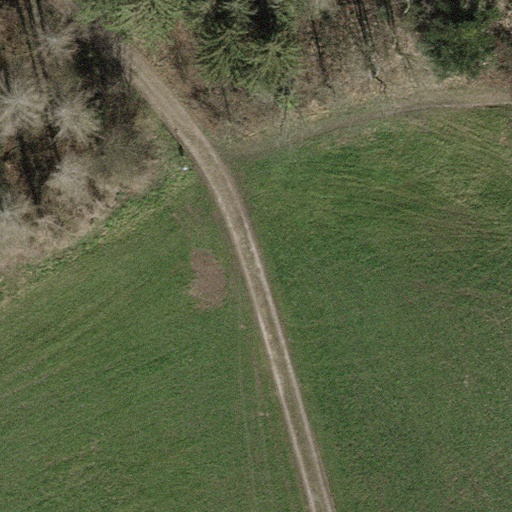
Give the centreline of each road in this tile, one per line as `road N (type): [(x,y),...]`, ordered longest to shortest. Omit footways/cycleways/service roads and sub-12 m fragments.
road 1 (track): [(323,511),(207,157)]
road 2 (track): [(207,157),(120,42),(76,0)]
